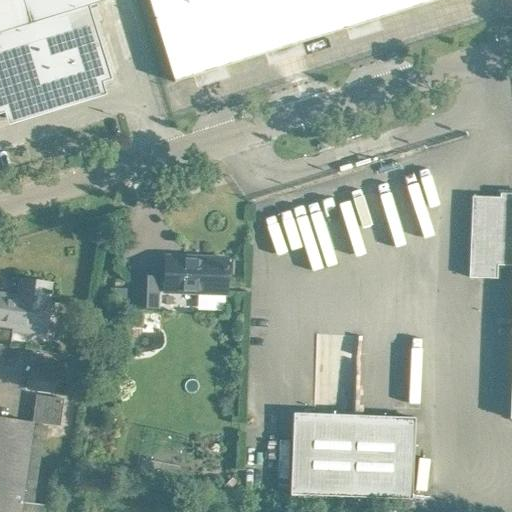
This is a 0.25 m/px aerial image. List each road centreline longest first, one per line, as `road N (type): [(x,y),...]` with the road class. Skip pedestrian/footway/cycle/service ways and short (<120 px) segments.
road 1 (unclassified): [(0,209),(511,49)]
road 2 (unknown): [(511,460),(480,459),(456,425),(451,219),(456,187),(471,168),(511,159)]
